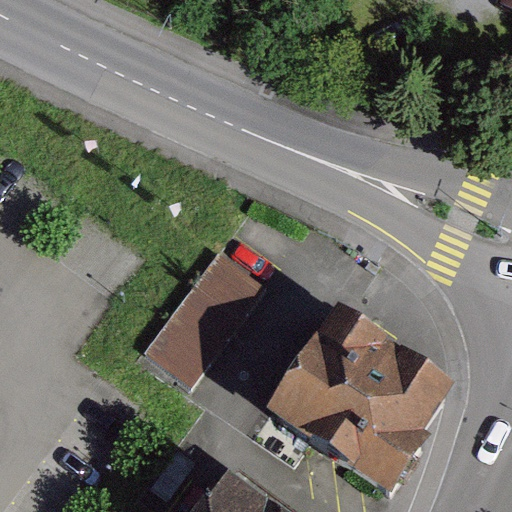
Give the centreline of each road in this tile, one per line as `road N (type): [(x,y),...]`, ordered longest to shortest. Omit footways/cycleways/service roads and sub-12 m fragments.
road 1 (unclassified): [(511,238),(267,139),(0,13)]
road 2 (unknown): [(0,286),(25,360),(0,467)]
